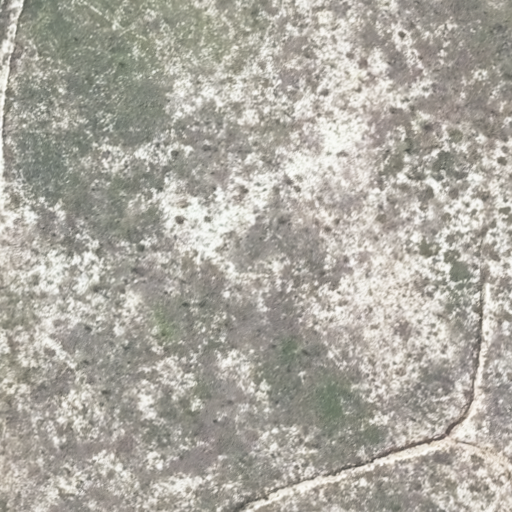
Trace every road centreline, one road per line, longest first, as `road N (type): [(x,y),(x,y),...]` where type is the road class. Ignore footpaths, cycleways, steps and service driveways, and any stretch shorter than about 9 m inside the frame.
road 1 (unknown): [(0,371),(511,354)]
road 2 (unknown): [(511,220),(440,0)]
